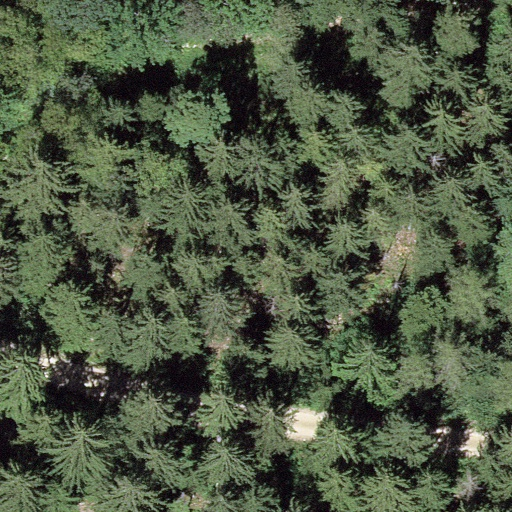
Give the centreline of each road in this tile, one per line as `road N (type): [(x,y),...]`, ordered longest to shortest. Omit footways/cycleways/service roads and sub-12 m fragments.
road 1 (track): [(511,466),(157,423),(0,362)]
road 2 (track): [(0,122),(364,19),(493,0)]
